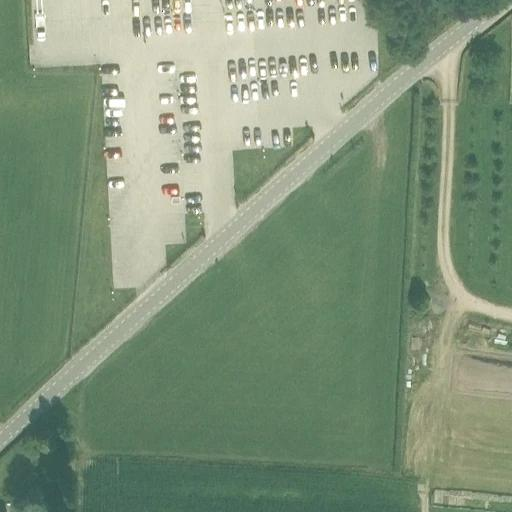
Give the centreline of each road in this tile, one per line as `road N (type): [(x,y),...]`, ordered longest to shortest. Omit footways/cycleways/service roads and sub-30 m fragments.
road 1 (tertiary): [(0,442),(377,99),(508,0)]
road 2 (track): [(436,53),(449,80),(446,278),(474,303),(511,311)]
